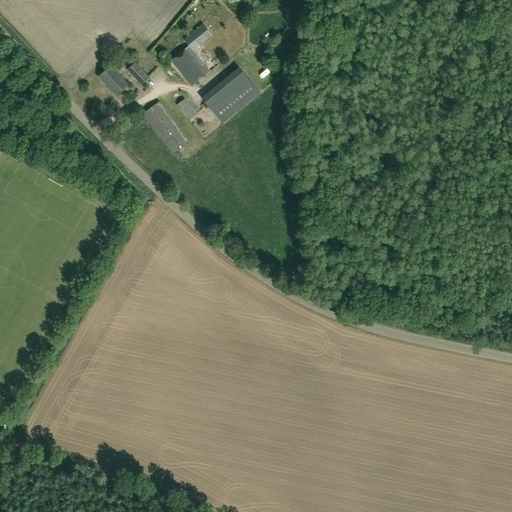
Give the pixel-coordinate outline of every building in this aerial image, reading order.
[(189,45),(171,59),(182,73),(191,85),(209,71),(200,59),(195,53),(203,47),(200,44),(212,35),(203,24),(184,38),(189,45)] [(150,77),(135,62),(128,70),(142,84),(150,77)] [(99,77),(117,95),(128,84),(110,66),(99,77)] [(240,67),(202,98),(223,123),(261,92),(240,67)] [(178,105),(190,120),(198,114),(186,99),(178,105)] [(143,113),(173,153),(189,141),(159,101),(143,113)] [(211,151),(220,145),(206,125),(197,131),(211,151)]
